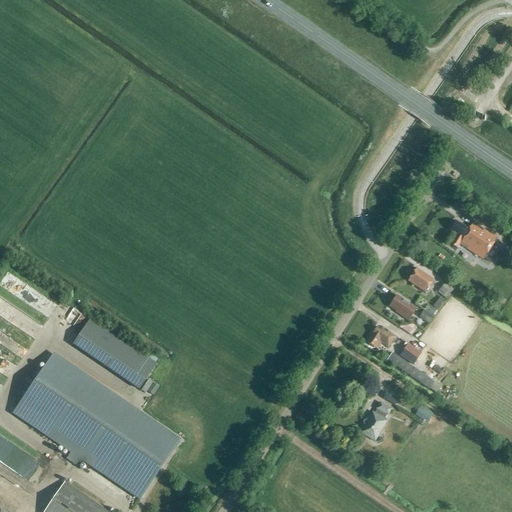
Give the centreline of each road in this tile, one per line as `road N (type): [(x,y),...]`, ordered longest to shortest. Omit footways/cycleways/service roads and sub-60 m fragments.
road 1 (unclassified): [(219,511),(443,166)]
road 2 (primary): [(264,0),(511,171)]
road 3 (track): [(511,459),(332,337)]
